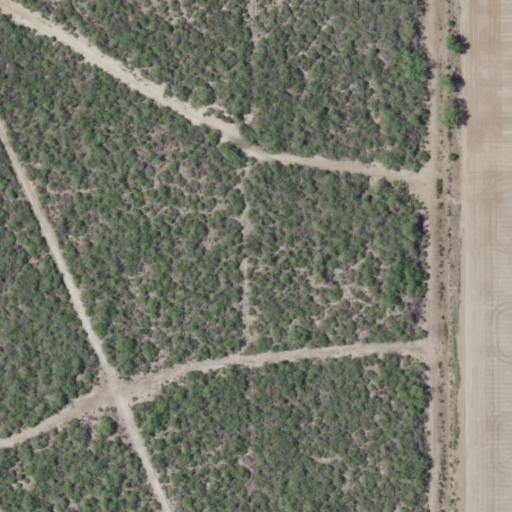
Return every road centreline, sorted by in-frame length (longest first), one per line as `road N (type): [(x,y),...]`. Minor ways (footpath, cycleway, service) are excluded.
road 1 (track): [(278,0),(256,511)]
road 2 (track): [(153,511),(0,134)]
